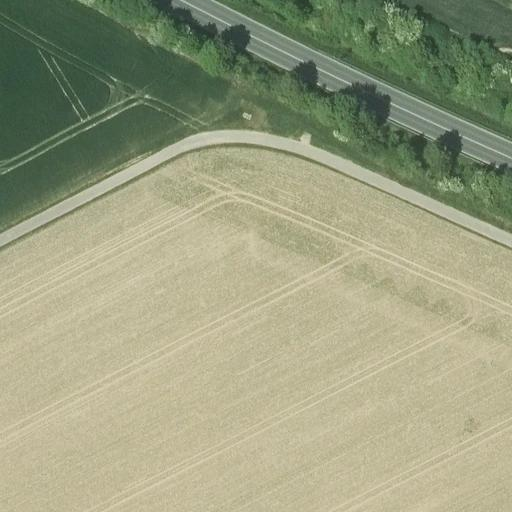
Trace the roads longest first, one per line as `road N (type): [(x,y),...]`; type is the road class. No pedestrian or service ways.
road 1 (track): [(0,241),(182,147),(262,139),(303,149),(511,243)]
road 2 (primary): [(186,0),(511,154)]
